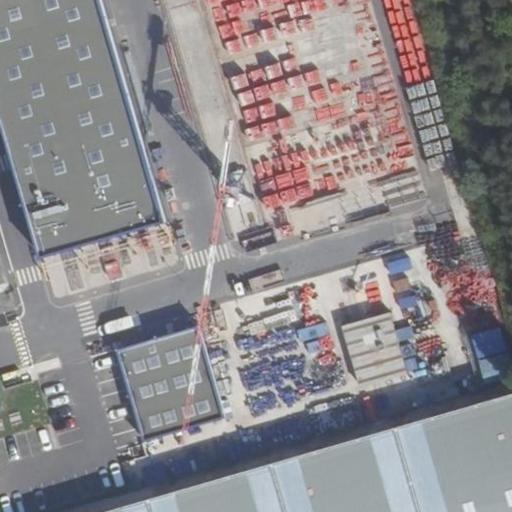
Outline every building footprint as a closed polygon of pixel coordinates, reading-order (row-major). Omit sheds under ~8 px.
[(0,0),(0,111),(43,257),(167,221),(102,0),(0,0)] [(363,389),(408,376),(390,314),(345,327),(363,389)] [(147,442),(226,419),(200,328),(120,351),(147,442)] [(511,329),(484,332),(489,383),(511,380),(511,329)] [(511,511),(511,394),(101,511),(511,511)]
